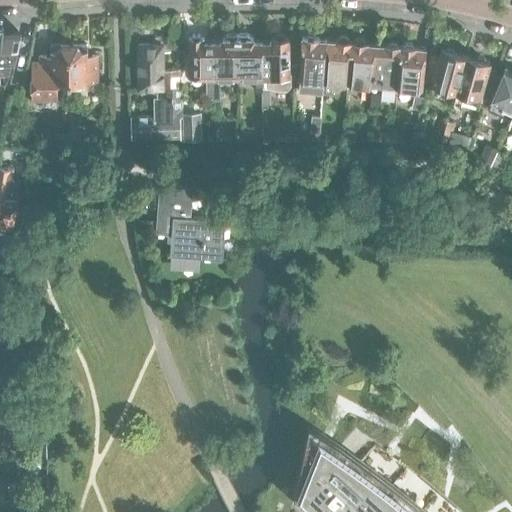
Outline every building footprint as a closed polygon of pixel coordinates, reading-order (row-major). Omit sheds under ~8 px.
[(0,45),(0,73),(9,73),(17,26),(3,27),(0,45)] [(190,36),(188,36),(188,44),(188,74),(206,74),(206,86),(206,99),(213,99),(213,39),(204,39),(204,36),(202,36),(199,33),(193,33),(190,36)] [(222,39),(213,39),(213,99),(220,99),(220,86),(220,74),(238,74),(238,33),(227,33),(223,36),(222,36),(222,39)] [(248,33),(238,33),(238,74),(255,73),(255,85),(262,85),(262,39),(261,39),(253,39),(253,36),(251,36),(248,33)] [(263,39),(262,39),(262,85),(262,103),(270,103),(270,87),(272,84),(277,91),(284,91),(290,84),(290,73),(289,73),(289,36),(286,36),(283,33),(277,33),(274,36),(271,36),(271,39),(263,39)] [(302,35),(298,79),(300,79),(299,90),(322,92),(327,37),(316,36),(314,33),(307,33),(304,35),(302,35)] [(155,115),(131,115),(131,117),(131,136),(180,136),(180,115),(182,115),(182,86),(180,86),(180,69),(163,69),(163,50),(170,50),(170,34),(163,34),(163,43),(138,43),(139,87),(158,87),(158,96),(155,96),(155,115)] [(353,40),(349,83),(372,85),(376,41),(365,40),(362,37),(356,37),(353,40)] [(330,38),(324,92),(332,93),(332,82),(349,83),(353,40),(330,38)] [(376,41),(372,85),(396,87),(400,44),(398,43),(395,40),(389,40),(386,42),(376,41)] [(400,44),(396,87),(421,89),(425,46),(414,45),(411,42),(405,41),(402,44),(400,44)] [(69,81),(69,43),(51,44),(51,54),(40,54),(41,61),(32,62),(32,98),(52,97),(51,81),(69,81)] [(87,43),(69,43),(69,81),(98,81),(98,53),(87,54),(87,43)] [(430,54),(425,81),(431,83),(429,90),(445,94),(443,99),(452,101),(466,54),(441,47),(439,57),(430,54)] [(466,54),(452,101),(461,104),(463,99),(478,103),(480,96),(486,98),(497,69),(488,66),(490,61),(466,54)] [(511,117),(511,113),(511,68),(505,65),(488,107),(511,117)] [(380,109),(381,92),(372,91),(370,108),(380,109)] [(414,93),(411,106),(420,109),(424,96),(414,93)] [(182,112),(183,139),(202,138),(201,111),(182,112)] [(311,114),(310,130),(320,131),(321,115),(311,114)] [(447,119),(441,140),(449,140),(452,129),(455,121),(447,119)] [(344,140),(353,141),(353,140),(354,131),(344,130),(344,140)] [(69,132),(55,132),(55,145),(69,145),(69,132)] [(82,146),(82,132),(69,132),(69,145),(82,146)] [(488,143),(480,158),(490,163),(498,148),(488,143)] [(489,167),(498,171),(506,154),(497,150),(489,167)] [(0,269),(0,270),(8,227),(13,227),(22,179),(12,177),(14,167),(0,164),(0,269)] [(225,219),(191,216),(193,188),(159,186),(158,201),(155,232),(171,233),(170,253),(222,257),(225,219)] [(23,291),(10,295),(14,309),(27,306),(23,291)] [(0,423),(26,424),(25,410),(26,410),(27,399),(22,386),(25,386),(24,341),(27,341),(26,329),(24,321),(5,321),(5,322),(3,327),(0,327),(0,423)] [(386,485),(355,462),(317,432),(298,493),(318,511),(419,511),(406,500),(386,485)] [(40,478),(40,445),(26,445),(26,478),(40,478)]
